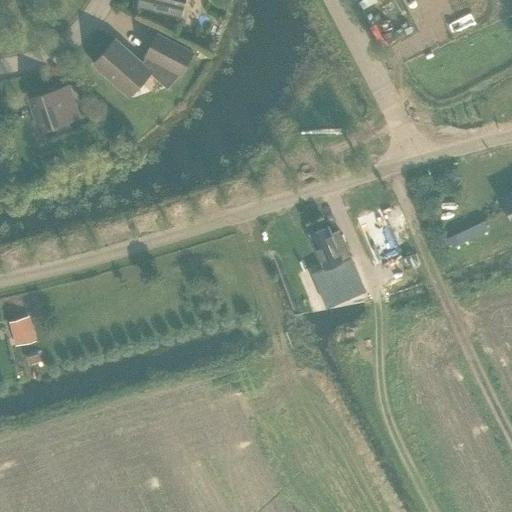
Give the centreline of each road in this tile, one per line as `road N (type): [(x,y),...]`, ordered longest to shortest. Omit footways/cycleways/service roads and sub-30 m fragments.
road 1 (unclassified): [(0,278),(416,160)]
road 2 (track): [(394,167),(511,433)]
road 3 (track): [(378,310),(383,400),(435,511)]
road 4 (unclassified): [(416,160),(335,0)]
road 5 (residential): [(104,0),(58,54),(0,73)]
